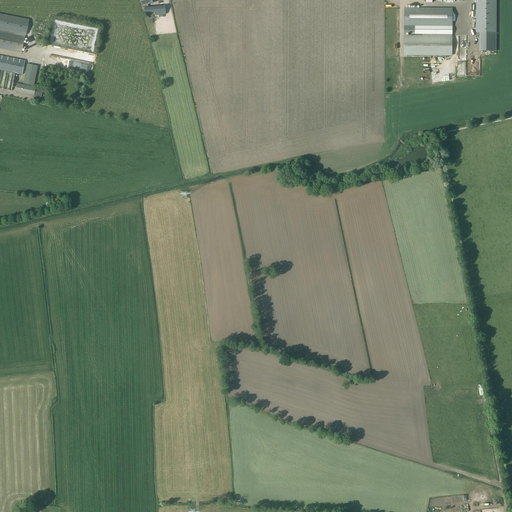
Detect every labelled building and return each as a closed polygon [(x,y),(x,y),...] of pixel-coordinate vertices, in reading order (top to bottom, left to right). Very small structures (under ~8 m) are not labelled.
[(146,0),(141,1),(142,5),(142,8),(144,8),(144,14),(154,13),(155,16),(165,15),(165,6),(148,7),(147,4),(155,2),(154,0),(146,0)] [(496,0),(476,0),(476,33),(496,33),(496,0)] [(425,5),(425,8),(404,8),(404,26),(452,26),(453,5),(425,5)] [(0,49),(21,53),(28,19),(0,13),(0,49)] [(153,43),(169,40),(165,19),(157,21),(160,36),(152,38),(153,43)] [(404,35),(404,55),(452,55),(452,35),(404,35)] [(0,89),(11,91),(15,73),(22,75),(25,61),(0,55),(0,89)] [(34,86),(37,66),(27,64),(23,83),(34,86)] [(36,88),(36,87),(16,83),(15,92),(34,96),(36,88)] [(0,215),(32,215),(32,212),(35,212),(35,206),(0,206),(0,215)]
